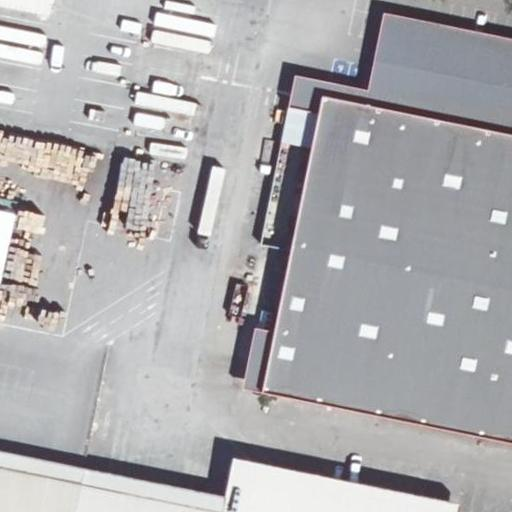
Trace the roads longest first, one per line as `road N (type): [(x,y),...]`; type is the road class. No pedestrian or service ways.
road 1 (unknown): [(208,199),(147,385),(511,472)]
road 2 (unknown): [(0,143),(208,199)]
road 3 (unknown): [(272,0),(208,199)]
